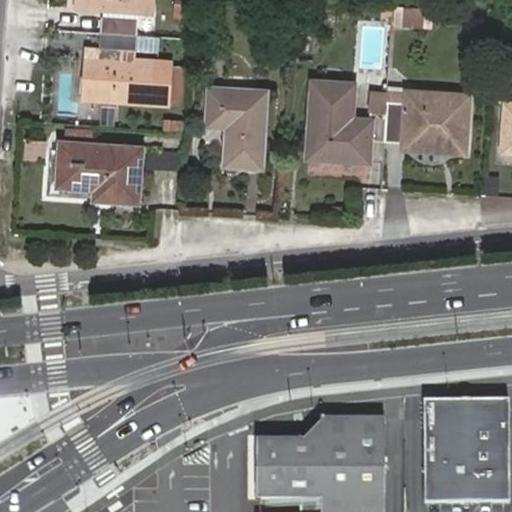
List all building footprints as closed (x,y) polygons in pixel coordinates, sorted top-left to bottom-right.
[(81,0),(82,7),(154,13),(154,0),(81,0)] [(170,0),(170,18),(191,18),(191,0),(170,0)] [(400,8),(400,27),(431,27),(431,8),(400,8)] [(104,35),(139,38),(139,22),(105,20),(104,35)] [(138,52),(139,38),(104,35),(103,50),(138,52)] [(90,57),(88,98),(155,103),(158,63),(90,57)] [(371,137),(386,138),(388,111),(373,110),(372,121),(353,120),(356,85),(315,82),(310,155),(370,159),(371,137)] [(207,125),(228,126),(225,165),(266,167),(270,89),(209,86),(207,125)] [(388,111),(386,138),(406,139),(449,142),(448,148),(466,149),(470,94),(410,90),(409,99),(389,97),(388,111)] [(24,138),(20,157),(41,162),(46,142),(24,138)] [(449,142),(406,139),(405,145),(448,148),(449,142)] [(65,143),(63,185),(106,188),(106,198),(140,200),(144,149),(65,143)] [(52,199),(86,202),(86,192),(53,190),(52,199)] [(511,498),(511,396),(427,397),(427,499),(511,498)] [(308,440),(260,438),(261,497),(327,496),(327,423),(308,440)] [(384,497),(384,423),(327,423),(327,496),(384,497)] [(384,511),(384,497),(327,496),(327,511),(384,511)]
